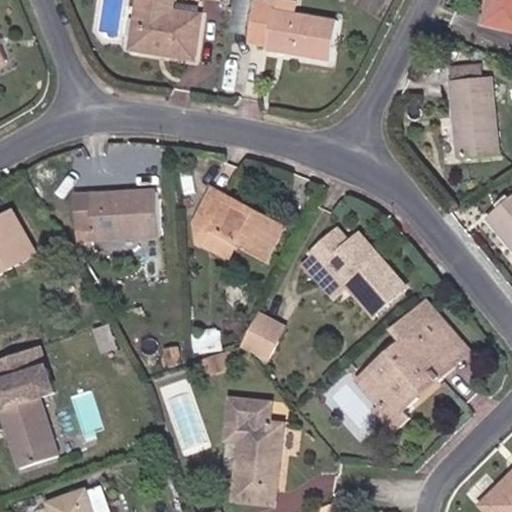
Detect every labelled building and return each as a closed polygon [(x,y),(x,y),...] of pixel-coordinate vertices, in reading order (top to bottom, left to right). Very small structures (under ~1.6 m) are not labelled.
[(184,0),(143,0),(136,51),(203,62),(211,15),(184,9),(184,0)] [(242,0),(236,29),(251,32),(258,0),(242,0)] [(261,0),(256,43),(276,46),(276,51),(338,62),(346,20),(304,12),(306,1),(299,0),(261,0)] [(511,0),(495,0),(489,25),(511,30),(511,0)] [(0,32),(0,70),(14,63),(0,32)] [(501,79),(458,84),(464,159),(508,154),(501,79)] [(295,232),(219,187),(201,226),(203,250),(240,268),(248,250),(276,265),(295,232)] [(166,192),(83,195),(84,244),(168,241),(166,192)] [(511,206),(497,218),(511,237),(511,206)] [(24,210),(0,222),(0,282),(48,259),(24,210)] [(357,242),(348,230),(308,267),(342,304),(356,292),(383,320),(421,291),(370,234),(357,242)] [(481,353),(435,303),(402,332),(413,344),(365,382),(391,410),(384,417),(405,438),(421,424),(413,418),(481,353)] [(297,327),(267,312),(249,349),(277,365),(297,327)] [(51,348),(0,362),(0,382),(11,414),(24,469),(68,459),(50,404),(68,399),(51,348)] [(283,406),(236,400),(232,446),(246,446),(241,503),(289,510),(294,426),(280,424),(283,406)] [(511,511),(511,481),(488,504),(493,511),(511,511)] [(101,511),(94,491),(56,503),(58,511),(101,511)]
